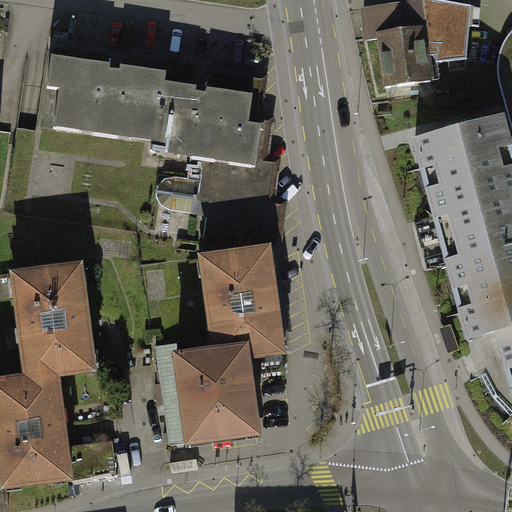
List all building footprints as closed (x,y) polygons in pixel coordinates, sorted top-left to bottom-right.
[(422,0),(422,4),(364,12),(367,41),(379,39),(385,89),(431,83),(428,59),(436,58),(437,65),(467,61),(471,8),(424,0),(422,0)] [(157,135),(164,83),(166,73),(53,57),(48,88),(60,90),(56,120),(157,135)] [(164,83),(157,135),(155,144),(192,149),(257,158),(261,125),(249,123),(255,84),(209,77),(207,89),(164,83)] [(468,339),(501,331),(511,327),(511,164),(500,119),(415,142),(468,339)] [(202,258),(269,249),(274,209),(262,207),(268,167),(256,166),(257,158),(192,149),(188,178),(176,177),(165,178),(158,186),(157,190),(156,194),(156,197),(162,206),(170,212),(207,218),(202,258)] [(202,258),(215,353),(245,349),(247,359),(283,354),(269,249),(202,258)] [(13,275),(26,378),(57,376),(94,372),(80,266),(13,275)] [(440,328),(448,354),(460,350),(451,325),(440,328)] [(511,327),(501,331),(511,373),(511,327)] [(170,446),(189,443),(177,358),(179,358),(177,344),(156,347),(170,446)] [(257,434),(247,359),(245,349),(215,353),(179,358),(177,358),(189,443),(257,434)] [(67,451),(57,376),(26,378),(0,381),(0,467),(3,488),(70,479),(67,451)] [(110,446),(67,451),(70,479),(114,473),(110,446)] [(197,459),(170,463),(172,475),(199,471),(197,459)]
